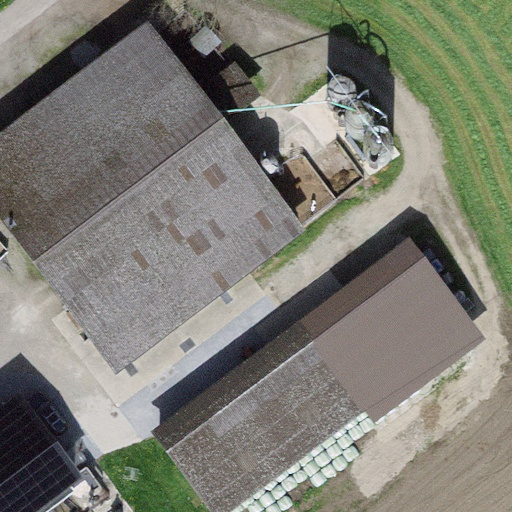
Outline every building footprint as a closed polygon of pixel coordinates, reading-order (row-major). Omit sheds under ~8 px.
[(133,30),(0,132),(0,232),(114,379),(296,240),(133,30)] [(290,157),(294,159),(299,160),(303,160),(308,158),(311,155),(314,151),(315,146),(314,141),(312,137),(309,134),(304,131),(299,131),(294,132),(290,134),(286,138),(285,143),(285,148),(287,153),(290,157)] [(272,184),(276,187),(281,188),(286,187),(290,185),(294,182),(296,178),(297,173),(296,169),(294,164),(291,161),(286,158),(281,158),(276,159),(272,161),(269,166),(267,171),(267,176),(269,181),(272,184)] [(322,301),(325,301),(329,300),(332,297),(334,293),(334,290),(334,286),(332,282),(329,280),(325,278),(321,278),(318,279),(315,281),(312,284),(311,288),(311,292),(312,295),(315,298),(318,300),(322,301)] [(302,317),(306,317),(309,315),(312,313),(314,309),(315,305),(314,302),(312,298),(309,296),(306,294),(302,294),(298,295),(295,297),(293,300),(292,304),(292,307),(293,311),(295,314),(298,316),(302,317)] [(325,343),(368,397),(428,351),(386,296),(325,343)] [(170,456),(213,511),(245,511),(361,423),(305,352),(170,456)] [(0,511),(60,511),(79,496),(7,410),(0,416),(0,511)]
